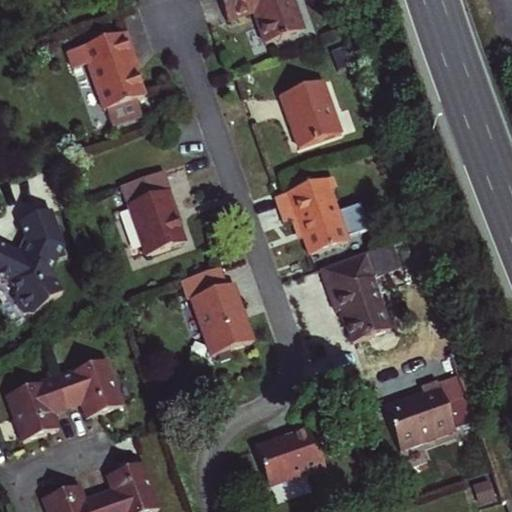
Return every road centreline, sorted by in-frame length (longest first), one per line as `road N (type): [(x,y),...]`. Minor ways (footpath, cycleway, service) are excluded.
road 1 (residential): [(218,511),(205,469),(210,448),(225,429),(296,394),(298,367),(171,6)]
road 2 (motorway): [(431,0),(511,217)]
road 3 (unknown): [(296,394),(449,364)]
